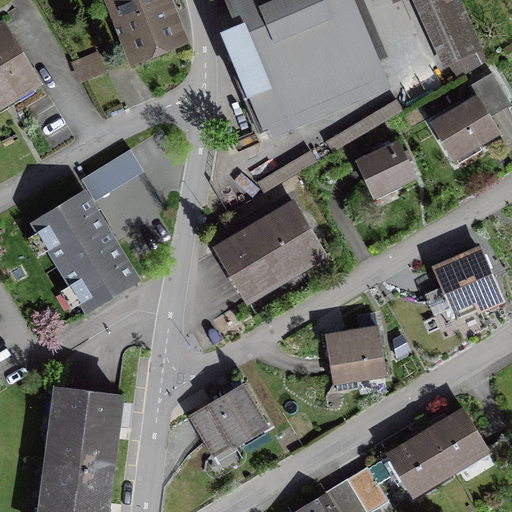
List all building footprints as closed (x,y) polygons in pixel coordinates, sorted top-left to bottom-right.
[(160,0),(117,0),(139,56),(176,41),(160,0)] [(231,0),(249,41),(229,50),(230,54),(226,56),(229,62),(233,60),(248,96),(251,95),(256,109),(247,113),(251,122),(260,118),(264,128),(382,78),(348,0),(231,0)] [(396,0),(397,0),(396,0),(419,0),(447,62),(481,47),(460,0),(396,0)] [(0,25),(0,101),(38,78),(5,22),(0,25)] [(98,55),(75,64),(80,79),(104,70),(98,55)] [(476,97),(433,122),(453,157),(477,143),(479,145),(499,134),(485,111),(507,98),(493,73),(469,86),(476,97)] [(398,142),(358,161),(373,194),(398,182),(399,184),(414,177),(398,142)] [(98,192),(146,167),(133,144),(86,169),(98,192)] [(82,194),(35,223),(88,310),(136,281),(82,194)] [(293,203),(216,249),(244,295),(321,249),(293,203)] [(480,249),(436,268),(444,286),(425,295),(439,327),(502,300),(480,249)] [(327,336),(334,383),(385,375),(378,328),(327,336)] [(50,462),(109,470),(119,394),(60,386),(50,462)] [(190,417),(213,455),(266,424),(243,386),(190,417)] [(463,410),(429,430),(454,470),(487,450),(463,410)] [(413,494),(454,470),(429,430),(389,455),(413,494)] [(103,511),(109,470),(50,462),(43,511),(103,511)] [(373,476),(353,488),(367,511),(372,511),(389,502),(373,476)] [(367,511),(353,488),(332,501),(327,493),(294,511),(367,511)]
